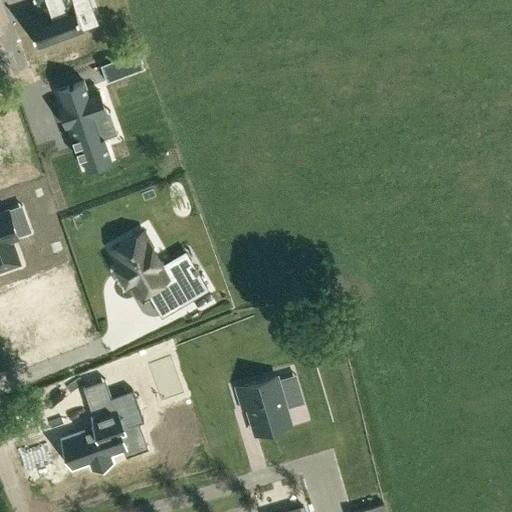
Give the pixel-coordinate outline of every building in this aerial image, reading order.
[(84,29),(83,28),(73,2),(78,0),(36,0),(37,2),(40,1),(44,10),(28,16),(39,46),(84,29)] [(107,81),(126,74),(120,57),(101,64),(107,81)] [(84,80),(58,89),(63,102),(59,103),(66,125),(70,124),(85,167),(111,158),(104,138),(101,138),(93,115),(106,111),(99,89),(88,93),(84,80)] [(2,96),(10,130),(23,127),(15,93),(2,96)] [(20,105),(25,116),(41,109),(36,97),(20,105)] [(0,268),(19,261),(10,238),(18,235),(9,208),(0,210),(0,268)] [(138,294),(146,289),(161,280),(168,291),(173,288),(181,303),(208,288),(195,266),(192,267),(195,272),(180,281),(175,272),(169,275),(162,263),(151,246),(150,247),(141,232),(143,231),(142,230),(112,248),(121,264),(118,265),(119,268),(121,268),(126,276),(124,277),(126,280),(129,278),(138,294)] [(0,281),(0,295),(19,289),(15,277),(15,276),(0,281)] [(31,327),(42,323),(33,297),(23,300),(1,308),(0,308),(0,318),(15,360),(40,351),(31,327)] [(202,329),(182,339),(191,358),(211,347),(202,329)] [(171,355),(148,363),(161,400),(184,392),(171,355)] [(276,379),(276,378),(275,375),(276,375),(276,374),(236,386),(243,407),(249,405),(256,430),(255,430),(255,432),(290,421),(290,420),(289,420),(285,407),(284,406),(290,404),(282,377),(276,379)] [(109,451),(124,446),(118,427),(143,418),(132,386),(109,394),(114,407),(93,414),(96,424),(62,436),(73,464),(90,458),(93,466),(112,459),(109,451)] [(355,498),(377,493),(375,484),(353,489),(355,498)] [(314,511),(312,503),(282,511),(314,511)] [(386,511),(384,503),(352,511),(386,511)]
